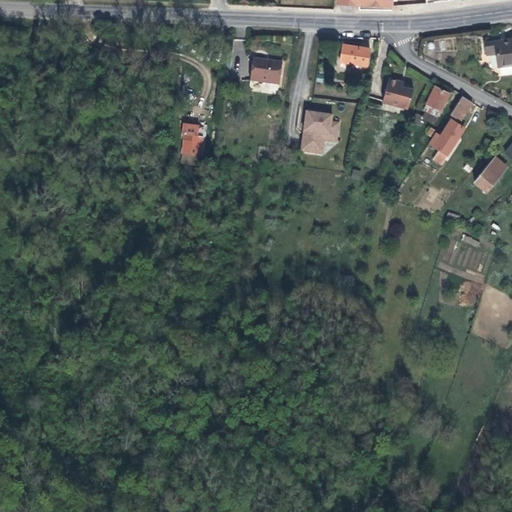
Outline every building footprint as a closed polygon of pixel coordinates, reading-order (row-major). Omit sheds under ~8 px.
[(511,41),(484,45),(486,56),(495,54),(497,68),(500,67),(502,79),(511,77),(511,41)] [(363,67),(367,50),(341,44),(338,62),(363,67)] [(248,65),(245,82),(274,85),(277,68),(248,65)] [(403,83),(387,80),(382,103),(408,109),(412,94),(406,87),(402,86),(403,83)] [(438,117),(450,93),(435,86),(423,110),(438,117)] [(459,118),(469,102),(459,95),(448,111),(459,118)] [(315,113),(302,111),(300,126),(304,127),(304,133),(299,133),(296,152),(312,154),(315,136),(332,138),(334,125),(327,124),(327,118),(314,116),(315,113)] [(461,125),(450,118),(439,135),(435,132),(427,144),(437,150),(445,155),(457,137),(455,136),(461,125)] [(183,120),(179,148),(187,150),(191,121),(183,120)] [(202,123),(191,121),(187,150),(198,151),(202,123)] [(332,143),(332,138),(315,136),(312,154),(317,155),(319,141),(332,143)] [(440,164),(445,155),(437,150),(431,159),(440,164)] [(511,160),(511,158),(506,153),(502,150),(497,155),(508,164),(511,160)] [(498,176),(507,166),(495,155),(485,166),(498,176)] [(486,189),(498,176),(485,166),(474,179),(486,189)] [(359,180),(361,170),(353,169),(351,178),(359,180)] [(465,224),(478,214),(453,203),(442,215),(465,225),(465,224)]
